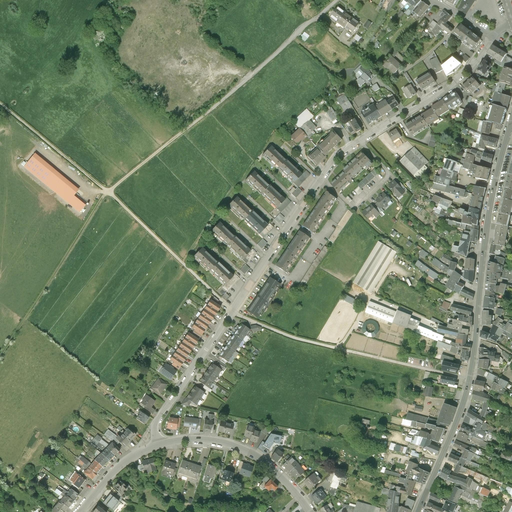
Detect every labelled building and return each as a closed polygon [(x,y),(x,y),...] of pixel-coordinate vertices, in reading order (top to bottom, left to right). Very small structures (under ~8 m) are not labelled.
[(421,1),(420,0),(410,0),(408,3),(415,9),(417,6),(421,1)] [(464,0),(462,3),(463,4),(470,8),(475,0),(464,0)] [(429,7),(423,3),(419,8),(415,13),(420,17),(429,7)] [(470,8),(463,4),(459,10),(466,15),(468,12),(470,8)] [(330,18),(337,24),(345,13),(338,8),(330,18)] [(337,24),(345,30),(353,19),(345,13),(337,24)] [(451,17),(447,13),(442,19),(440,21),(445,25),(445,24),(451,17)] [(183,16),(172,31),(182,38),(193,23),(183,16)] [(345,30),(352,35),(360,25),(353,19),(345,30)] [(453,30),(445,24),(445,25),(440,21),(437,25),(442,28),(444,30),(450,34),(453,30)] [(442,28),(437,25),(432,31),(434,33),(435,31),(438,33),(440,30),(443,32),(444,30),(442,28)] [(471,32),(461,25),(451,37),(461,44),(463,42),(471,32)] [(303,31),(300,38),(305,41),(309,35),(303,31)] [(481,40),(471,32),(463,42),(467,45),(469,47),(469,46),(473,49),(481,40)] [(159,50),(161,52),(170,42),(168,40),(159,50)] [(212,52),(214,50),(203,42),(197,50),(204,55),(207,49),(212,52)] [(502,51),(493,45),(487,54),(497,60),(502,51)] [(446,47),(436,56),(441,66),(447,63),(448,64),(449,63),(448,62),(452,57),(453,57),(455,54),(446,47)] [(213,65),(222,54),(219,51),(214,57),(212,55),(208,60),(213,65)] [(511,62),(511,60),(505,56),(507,54),(502,51),(497,60),(495,63),(500,66),(504,67),(510,69),(511,63),(511,62)] [(465,55),(461,59),(465,63),(469,58),(465,55)] [(169,57),(151,62),(156,79),(174,75),(169,57)] [(401,66),(392,57),(385,64),(394,73),(401,66)] [(443,70),(437,57),(430,61),(430,62),(430,61),(432,64),(434,63),(436,66),(434,68),(436,73),(436,74),(443,70)] [(448,62),(449,63),(448,64),(447,63),(441,66),(447,77),(454,73),(453,70),(454,69),(456,71),(462,64),(453,57),(452,57),(448,62)] [(490,64),(484,60),(481,65),(480,65),(479,65),(479,66),(479,67),(476,71),(481,75),(481,76),(483,76),(486,78),(490,72),(488,71),(490,68),(489,67),(489,66),(490,64)] [(368,71),(363,67),(361,66),(354,72),(357,74),(359,71),(363,75),(358,81),(359,82),(358,83),(360,88),(361,87),(365,83),(367,84),(370,83),(371,82),(370,82),(370,83),(368,81),(370,78),(372,76),(368,71)] [(511,69),(510,69),(504,67),(500,82),(506,84),(510,85),(511,78),(511,69)] [(377,75),(370,69),(368,71),(372,76),(374,78),(377,75)] [(430,73),(420,79),(420,78),(417,80),(417,81),(416,81),(423,91),(436,83),(430,73)] [(225,78),(227,77),(225,74),(215,80),(218,85),(226,80),(225,78)] [(185,86),(194,77),(192,75),(183,84),(185,86)] [(483,84),(475,75),(472,78),(480,86),(483,84)] [(472,78),(461,87),(464,91),(467,89),(471,93),(475,90),(480,86),(472,78)] [(233,80),(227,84),(226,82),(221,85),(224,90),(234,83),(233,80)] [(500,82),(499,82),(497,87),(494,86),(492,91),(495,92),(495,93),(501,95),(502,94),(503,90),(504,90),(506,84),(500,82)] [(411,85),(404,89),(406,92),(410,98),(409,98),(410,98),(417,94),(416,93),(416,94),(415,92),(415,91),(413,88),(411,85)] [(455,92),(453,93),(450,95),(451,95),(447,97),(444,99),(443,100),(448,109),(452,107),(452,108),(454,107),(456,108),(457,107),(457,105),(458,104),(458,103),(461,101),(460,100),(461,98),(459,96),(458,96),(455,92)] [(511,97),(502,94),(501,95),(495,93),(492,104),(507,109),(511,97)] [(346,96),(338,101),(344,111),(352,106),(346,96)] [(394,98),(387,102),(392,110),(399,105),(394,98)] [(443,100),(432,107),(432,108),(433,109),(438,118),(449,111),(448,109),(443,100)] [(376,107),(382,117),(392,110),(387,102),(386,101),(376,107)] [(507,109),(492,104),(490,108),(487,110),(486,111),(488,115),(486,122),(492,123),(498,124),(502,126),(507,109)] [(374,105),(362,113),(369,125),(374,121),(375,122),(377,122),(377,120),(382,117),(376,107),(374,105)] [(338,118),(331,108),(325,112),(332,122),(338,118)] [(313,117),(306,109),(293,122),(299,129),(306,137),(308,139),(313,134),(311,132),(315,128),(309,120),(313,117)] [(433,109),(421,116),(428,126),(439,119),(438,118),(433,109)] [(428,126),(421,116),(405,126),(412,136),(428,126)] [(355,119),(346,125),(352,135),(361,130),(355,119)] [(491,123),(483,121),(481,133),(489,134),(491,123)] [(299,129),(290,137),(295,143),(298,143),(301,140),(303,140),(306,137),(299,129)] [(396,129),(388,135),(393,142),(399,138),(401,137),(396,129)] [(334,131),(316,147),(317,148),(324,156),(342,139),(334,131)] [(437,137),(431,135),(428,147),(433,149),(437,137)] [(498,140),(482,136),(479,148),(485,150),(486,146),(495,149),(498,140)] [(295,143),(290,137),(285,142),(291,147),(295,143)] [(308,139),(306,137),(303,140),(302,141),(306,146),(311,141),(308,139)] [(403,144),(399,138),(393,142),(393,143),(394,142),(397,147),(396,148),(397,148),(403,144)] [(286,161),(278,153),(276,151),(276,152),(271,146),(262,155),(277,170),(278,169),(286,161)] [(324,156),(317,148),(307,157),(315,166),(325,157),(324,156)] [(428,162),(414,148),(402,160),(396,155),(394,157),(414,176),(428,162)] [(373,164),(363,152),(357,157),(365,166),(368,169),(373,164)] [(493,155),(483,153),(483,154),(482,159),(491,164),(493,155)] [(35,154),(24,167),(79,213),(85,205),(74,196),(79,190),(35,154)] [(470,155),(467,154),(464,162),(473,164),(475,156),(470,155)] [(357,157),(344,170),(345,171),(351,178),(354,176),(362,169),(362,168),(365,166),(357,157)] [(447,159),(443,169),(452,172),(456,162),(450,160),(447,159)] [(294,167),(286,160),(286,161),(278,169),(293,183),(297,179),(301,175),(296,170),(296,169),(294,167)] [(478,166),(473,164),(464,162),(463,168),(469,170),(468,171),(473,173),(476,174),(478,166)] [(490,169),(478,166),(476,174),(475,178),(477,179),(484,180),(487,181),(490,169)] [(447,186),(448,186),(450,180),(455,181),(457,174),(452,172),(443,169),(440,177),(436,176),(434,182),(435,182),(447,186)] [(261,178),(260,177),(259,177),(254,171),(246,180),(261,194),(269,186),(261,179),(261,178)] [(301,175),(297,179),(302,183),(310,175),(305,171),(301,175)] [(344,173),(340,176),(339,176),(336,180),(332,183),(331,184),(339,193),(341,191),(342,191),(350,183),(349,183),(353,180),(351,178),(345,171),(343,172),(344,173)] [(370,174),(358,185),(359,187),(361,189),(374,178),(370,174)] [(297,179),(293,183),(297,187),(302,183),(297,179)] [(398,185),(395,181),(388,187),(398,197),(401,194),(401,195),(405,192),(402,189),(398,185)] [(447,186),(435,182),(433,189),(445,192),(447,186)] [(277,192),(270,185),(269,186),(261,194),(276,208),(278,206),(285,200),(279,194),(277,192)] [(465,192),(465,190),(448,186),(447,186),(445,192),(466,197),(467,196),(468,193),(465,192)] [(485,189),(475,186),(473,192),(472,192),(471,191),(470,190),(469,193),(473,194),(483,197),(485,189)] [(359,187),(354,191),(358,195),(363,191),(361,189),(359,187)] [(298,188),(296,190),(295,190),(291,194),(295,198),(302,191),(298,188)] [(511,189),(506,188),(503,199),(511,201),(511,197),(511,189)] [(336,198),(326,191),(322,198),(320,200),(314,209),(324,216),(336,198)] [(384,194),(376,201),(378,202),(382,207),(383,207),(384,207),(385,207),(387,206),(387,204),(390,200),(384,194)] [(483,197),(473,194),(470,207),(480,211),(483,197)] [(452,202),(435,195),(434,197),(432,196),(430,200),(458,212),(459,209),(451,205),(452,202)] [(242,202),(237,197),(228,205),(243,220),(244,219),(252,211),(244,204),(245,204),(242,202)] [(285,200),(278,206),(283,211),(291,202),(287,198),(285,200)] [(511,200),(511,201),(503,199),(499,213),(510,216),(511,207),(511,200)] [(371,205),(366,210),(362,213),(368,219),(373,215),(375,218),(379,214),(375,210),(371,205)] [(480,211),(470,207),(469,212),(479,216),(480,211)] [(324,216),(314,209),(308,218),(307,220),(303,226),(312,233),(324,216)] [(479,216),(469,212),(469,213),(465,212),(465,210),(460,209),(459,213),(461,214),(463,215),(478,220),(479,216)] [(348,210),(338,225),(343,229),(353,213),(348,210)] [(260,218),(252,211),(244,219),(259,234),(261,232),(267,225),(262,220),(260,218)] [(280,213),(274,219),(279,223),(284,217),(280,213)] [(511,216),(510,216),(499,213),(497,224),(507,226),(509,220),(511,220),(511,216)] [(478,220),(463,215),(462,223),(468,225),(472,226),(472,225),(477,226),(478,220)] [(234,237),(227,229),(225,227),(225,228),(219,222),(211,231),(226,245),(227,245),(234,237)] [(267,225),(261,232),(266,236),(274,227),(270,223),(267,225)] [(507,226),(497,224),(493,244),(501,246),(505,247),(508,227),(507,226)] [(338,225),(328,240),(333,243),(343,229),(338,225)] [(443,232),(448,235),(452,229),(447,225),(443,232)] [(478,231),(471,230),(471,232),(470,236),(469,242),(470,242),(477,243),(478,238),(478,231)] [(309,238),(299,231),(295,238),(294,238),(293,240),(287,249),(297,255),(309,238)] [(463,234),(462,234),(459,247),(453,245),(451,251),(455,252),(458,253),(460,254),(466,257),(470,242),(469,242),(470,236),(463,234)] [(243,243),(235,236),(234,237),(227,245),(242,259),(244,257),(250,251),(245,245),(243,243)] [(267,243),(262,238),(257,244),(261,248),(267,243)] [(378,241),(353,283),(371,294),(396,252),(378,241)] [(492,244),(491,244),(489,254),(496,255),(498,251),(498,250),(500,250),(501,246),(493,244),(492,244)] [(324,246),(311,265),(316,268),(329,249),(324,246)] [(207,254),(202,248),(193,257),(201,264),(209,255),(210,255),(208,253),(207,254)] [(250,251),(244,257),(248,262),(257,253),(252,249),(250,251)] [(297,255),(287,249),(281,257),(279,259),(280,260),(275,266),(285,273),(297,255)] [(429,254),(422,249),(419,254),(425,259),(429,254)] [(217,262),(209,255),(201,264),(209,271),(210,270),(217,262)] [(456,264),(451,262),(452,260),(446,255),(442,260),(450,265),(449,268),(449,270),(454,272),(456,264)] [(503,258),(495,256),(494,263),(503,266),(504,259),(503,258)] [(432,263),(452,276),(454,272),(449,270),(449,268),(434,258),(432,263)] [(421,270),(425,265),(419,259),(415,265),(421,270)] [(475,260),(466,260),(465,267),(464,266),(464,270),(465,270),(474,271),(475,260)] [(226,269),(218,262),(217,262),(210,270),(225,285),(227,283),(231,278),(233,276),(227,271),(227,270),(226,269)] [(494,263),(488,262),(486,283),(495,284),(496,284),(497,279),(500,279),(500,278),(501,272),(502,272),(502,267),(503,266),(494,263)] [(245,264),(240,270),(244,274),(250,268),(245,264)] [(311,265),(299,284),(304,287),(316,268),(311,265)] [(427,274),(430,269),(425,265),(421,270),(427,274)] [(511,272),(502,267),(502,272),(501,272),(500,278),(508,279),(508,282),(511,282),(511,272)] [(439,274),(430,269),(427,274),(425,276),(434,283),(439,274)] [(474,271),(465,270),(464,279),(473,283),(474,271)] [(461,277),(454,272),(452,276),(460,280),(461,277)] [(239,278),(235,274),(233,276),(231,278),(235,283),(239,278)] [(235,283),(231,278),(227,283),(231,287),(235,283)] [(279,285),(270,279),(265,285),(263,287),(264,287),(258,296),(268,302),(279,285)] [(458,283),(450,279),(447,284),(445,283),(443,285),(446,287),(454,292),(454,291),(460,294),(462,290),(463,290),(465,286),(458,283)] [(231,287),(227,283),(225,285),(222,287),(227,291),(231,287)] [(495,284),(486,283),(485,291),(494,292),(495,284)] [(463,290),(462,290),(460,294),(472,300),(474,295),(463,290)] [(229,297),(225,293),(221,297),(225,301),(229,297)] [(345,295),(341,301),(351,305),(354,298),(345,295)] [(258,296),(254,303),(253,302),(252,304),(252,305),(248,311),(257,318),(262,311),(263,312),(267,307),(265,306),(268,302),(258,296)] [(494,299),(485,297),(484,309),(494,310),(495,302),(496,302),(498,303),(498,300),(494,299)] [(211,301),(210,300),(207,305),(217,312),(221,307),(216,304),(211,301)] [(452,304),(444,301),(442,306),(441,306),(439,309),(448,313),(448,311),(450,311),(452,304)] [(375,307),(368,304),(365,312),(371,314),(375,307)] [(217,312),(207,305),(204,309),(214,316),(217,312)] [(472,310),(452,305),(451,310),(461,313),(471,315),(472,310)] [(384,310),(375,307),(371,314),(381,318),(384,310)] [(214,316),(204,309),(201,314),(211,321),(214,316)] [(412,315),(398,309),(396,314),(392,323),(407,328),(411,319),(412,315)] [(396,314),(384,310),(381,318),(392,323),(396,314)] [(211,321),(201,314),(198,318),(208,325),(211,321)] [(208,325),(198,318),(195,323),(205,330),(208,325)] [(463,322),(457,321),(454,320),(453,324),(462,326),(462,325),(467,326),(467,319),(464,318),(463,322)] [(420,323),(411,319),(407,328),(416,332),(418,328),(420,323)] [(362,335),(377,337),(379,322),(365,320),(362,335)] [(506,326),(502,323),(501,324),(499,328),(503,330),(511,334),(511,332),(511,325),(507,322),(506,326)] [(205,330),(195,323),(191,328),(194,330),(202,335),(205,330)] [(462,326),(453,324),(449,323),(448,328),(462,331),(462,334),(467,335),(468,335),(468,330),(461,329),(462,326)] [(244,326),(241,324),(239,327),(237,326),(235,328),(246,335),(250,330),(244,326)] [(448,328),(446,328),(439,325),(438,332),(457,336),(457,340),(466,341),(467,335),(462,334),(462,331),(448,328)] [(499,328),(494,325),(493,327),(489,334),(487,337),(497,342),(499,338),(495,336),(499,328)] [(246,335),(235,328),(234,330),(236,332),(234,335),(242,340),(246,335)] [(436,335),(418,328),(416,332),(429,337),(438,341),(449,345),(450,342),(451,342),(451,341),(443,338),(443,337),(436,335)] [(495,336),(499,338),(502,333),(503,330),(499,328),(495,336)] [(503,330),(502,333),(511,339),(511,338),(511,334),(503,330)] [(489,334),(481,331),(480,337),(486,340),(487,337),(489,334)] [(191,335),(188,333),(185,338),(195,345),(198,340),(191,335)] [(242,340),(234,335),(232,338),(230,337),(228,339),(238,346),(242,340)] [(195,345),(185,338),(182,342),(192,349),(195,345)] [(238,346),(228,339),(227,341),(229,342),(226,346),(235,351),(238,346)] [(466,341),(457,340),(456,344),(455,344),(451,342),(450,342),(449,345),(452,346),(458,349),(459,349),(463,350),(470,350),(470,351),(471,345),(465,344),(466,341)] [(449,345),(438,341),(436,347),(442,349),(443,347),(450,350),(457,352),(458,349),(452,346),(449,345)] [(192,349),(182,342),(179,347),(189,353),(192,349)] [(235,351),(226,346),(224,349),(223,347),(221,350),(231,357),(235,351)] [(189,353),(179,347),(176,351),(186,358),(189,353)] [(221,350),(219,352),(221,353),(219,356),(222,358),(228,362),(231,357),(221,350)] [(470,350),(463,350),(462,354),(461,354),(461,360),(462,361),(464,362),(465,360),(468,362),(470,350)] [(186,358),(176,351),(173,355),(183,362),(186,358)] [(483,351),(479,351),(479,360),(488,360),(488,351),(483,351)] [(489,352),(488,351),(488,360),(489,360),(489,361),(494,362),(498,363),(499,357),(495,356),(495,353),(489,352)] [(183,362),(173,355),(170,360),(173,363),(180,367),(183,362)] [(454,358),(442,355),(441,361),(445,362),(453,363),(454,358)] [(488,360),(479,360),(478,367),(488,370),(489,361),(489,360),(488,360)] [(453,363),(445,362),(443,370),(450,372),(449,372),(457,374),(459,365),(453,363)] [(175,371),(165,364),(159,372),(170,380),(175,371)] [(217,367),(212,364),(208,370),(217,376),(221,370),(222,370),(217,367)] [(217,376),(208,370),(204,376),(213,382),(217,376)] [(495,376),(486,371),(484,377),(493,381),(493,380),(495,376)] [(213,382),(204,376),(200,382),(204,385),(209,389),(213,382)] [(456,379),(442,377),(441,382),(449,384),(455,385),(456,379)] [(495,381),(494,383),(504,388),(507,382),(497,377),(495,381)] [(166,385),(158,379),(152,388),(160,394),(166,385)] [(485,383),(475,381),(474,389),(483,391),(485,383)] [(504,388),(494,383),(491,389),(498,393),(501,394),(504,388)] [(433,388),(426,386),(424,396),(431,397),(433,388)] [(199,390),(195,387),(191,393),(200,399),(204,393),(199,390)] [(498,393),(491,389),(488,394),(494,398),(498,393)] [(483,393),(474,390),(472,399),(474,400),(474,401),(476,402),(476,400),(481,401),(483,393)] [(200,399),(191,393),(187,399),(191,401),(196,405),(200,399)] [(490,397),(484,394),(483,393),(481,401),(484,402),(488,403),(490,397)] [(155,401),(146,396),(144,399),(145,400),(142,404),(141,403),(145,407),(144,408),(152,413),(154,410),(150,407),(155,401)] [(456,408),(450,406),(450,405),(443,403),(440,412),(439,416),(452,421),(456,408)] [(477,415),(472,412),(472,411),(469,409),(466,415),(473,420),(477,422),(482,425),(484,423),(485,421),(480,418),(481,416),(480,415),(479,417),(477,415)] [(149,418),(141,412),(140,411),(138,414),(139,414),(136,419),(144,424),(149,418)] [(439,416),(437,420),(429,418),(408,413),(407,420),(417,423),(426,425),(427,424),(436,426),(436,427),(445,429),(446,426),(449,427),(452,421),(439,416)] [(473,420),(466,415),(463,422),(470,425),(473,420)] [(177,419),(170,418),(169,422),(168,422),(167,428),(176,429),(176,427),(177,419)] [(198,420),(185,418),(183,426),(197,428),(197,426),(198,420)] [(417,423),(407,420),(403,419),(402,425),(416,428),(416,426),(417,423)] [(207,420),(204,420),(203,429),(211,430),(212,421),(207,420)] [(233,425),(222,422),(221,425),(219,431),(231,434),(232,428),(233,425)] [(482,425),(477,422),(472,430),(462,425),(460,431),(468,434),(473,437),(483,441),(487,432),(480,429),(482,425)] [(445,429),(436,427),(436,426),(427,424),(426,425),(426,427),(433,430),(431,435),(441,438),(445,429)] [(253,430),(254,428),(247,426),(243,436),(250,438),(253,430)] [(270,430),(264,426),(261,432),(266,435),(270,430)] [(131,432),(128,429),(127,430),(126,429),(125,430),(126,431),(123,434),(130,440),(136,435),(132,431),(131,432)] [(117,437),(108,430),(104,435),(117,445),(120,442),(116,438),(117,437)] [(256,443),(260,432),(253,430),(250,438),(249,440),(256,443)] [(441,438),(431,435),(429,435),(429,434),(421,431),(419,437),(423,438),(427,439),(431,441),(431,440),(434,441),(439,443),(441,438)] [(468,434),(460,431),(456,439),(466,443),(468,438),(472,440),(473,437),(468,434)] [(130,440),(123,434),(120,437),(118,436),(117,437),(116,438),(120,442),(124,447),(130,441),(130,440)] [(266,448),(269,450),(273,443),(280,444),(281,436),(271,434),(265,443),(263,446),(266,448)] [(108,445),(101,440),(100,441),(96,438),(95,440),(99,442),(107,448),(108,447),(108,445)] [(423,438),(421,444),(425,446),(425,448),(428,449),(430,446),(432,442),(433,442),(434,441),(431,440),(431,441),(427,439),(423,438)] [(265,443),(262,441),(257,449),(266,454),(266,453),(263,451),(266,448),(263,446),(265,443)] [(471,449),(455,441),(453,446),(464,451),(465,450),(470,452),(474,454),(475,455),(477,450),(472,448),(471,449)] [(114,455),(107,448),(99,442),(97,446),(102,450),(103,448),(105,450),(102,454),(109,461),(114,455)] [(119,450),(112,443),(108,447),(107,448),(114,455),(117,453),(119,450)] [(405,453),(407,447),(396,444),(394,450),(405,453)] [(425,446),(421,444),(419,449),(422,450),(427,453),(427,452),(428,449),(425,448),(425,446)] [(441,449),(430,446),(428,449),(427,452),(439,455),(441,449)] [(279,452),(276,450),(277,449),(276,449),(273,454),(271,457),(277,462),(283,453),(280,451),(279,452)] [(470,452),(465,450),(464,451),(461,458),(466,460),(470,462),(474,454),(470,452)] [(102,454),(100,453),(98,455),(99,456),(95,461),(102,467),(109,461),(102,454)] [(460,458),(450,454),(448,460),(457,464),(461,466),(462,467),(466,460),(461,458),(460,458)] [(93,459),(87,455),(85,458),(82,455),(77,462),(86,469),(93,459)] [(290,457),(282,465),(289,472),(297,464),(290,457)] [(153,459),(142,462),(142,464),(144,470),(150,468),(151,472),(156,470),(153,459)] [(102,467),(95,461),(94,460),(92,462),(93,463),(89,467),(97,474),(102,467)] [(175,464),(165,461),(162,472),(161,475),(167,476),(168,474),(172,475),(174,469),(175,464)] [(186,462),(183,461),(178,474),(187,477),(191,466),(186,464),(186,462)] [(418,465),(411,462),(407,471),(409,472),(409,471),(414,474),(418,465)] [(208,464),(202,481),(209,483),(215,466),(208,464)] [(253,467),(242,464),(240,470),(239,474),(249,477),(253,467)] [(305,472),(298,464),(297,464),(289,472),(292,475),(292,474),(296,478),(299,475),(300,477),(305,472)] [(196,467),(191,466),(187,477),(196,480),(200,467),(197,466),(196,467)] [(97,474),(89,467),(87,470),(86,470),(83,473),(86,475),(85,475),(86,476),(87,476),(92,480),(97,474)] [(491,479),(475,472),(474,474),(473,474),(474,472),(464,467),(462,471),(460,470),(459,471),(489,484),(491,479)] [(451,471),(443,468),(440,477),(447,480),(449,475),(451,471)] [(430,473),(420,469),(417,475),(414,482),(415,482),(425,485),(430,473)] [(233,473),(225,471),(221,482),(225,483),(226,482),(230,483),(233,473)] [(414,474),(409,471),(409,472),(406,479),(409,480),(414,482),(417,475),(414,474)] [(331,472),(328,480),(332,481),(328,492),(335,494),(340,479),(345,481),(346,477),(331,472)] [(79,476),(75,473),(70,481),(73,483),(73,484),(74,485),(78,488),(78,487),(79,488),(79,487),(81,485),(83,486),(86,482),(84,481),(84,480),(79,476)] [(314,474),(304,482),(310,489),(321,480),(318,476),(316,478),(314,474)] [(462,479),(456,477),(449,475),(447,480),(453,482),(457,483),(460,484),(469,489),(478,493),(487,497),(490,492),(479,487),(479,486),(472,482),(473,480),(468,477),(466,480),(462,479)] [(277,487),(266,476),(261,480),(263,482),(259,486),(261,489),(264,486),(267,490),(274,490),(277,487)] [(414,482),(409,480),(408,482),(404,481),(403,486),(407,487),(413,489),(415,482),(414,482)] [(127,488),(120,481),(115,486),(115,487),(114,488),(118,493),(121,495),(122,495),(124,493),(123,492),(127,488)] [(469,489),(460,484),(457,483),(455,487),(464,491),(476,496),(478,493),(469,489)] [(78,487),(78,488),(74,485),(71,489),(78,494),(79,495),(83,490),(79,487),(79,488),(78,487)] [(511,487),(506,485),(503,493),(511,497),(511,487)] [(67,493),(59,486),(58,488),(55,486),(54,487),(55,488),(57,489),(65,495),(67,493)] [(413,489),(407,487),(406,490),(401,488),(400,492),(400,493),(405,494),(411,496),(413,489)] [(455,487),(450,497),(446,496),(445,498),(458,504),(464,491),(455,487)] [(65,495),(57,489),(55,488),(54,489),(56,491),(55,491),(60,495),(61,494),(64,497),(65,495)] [(71,489),(70,489),(67,493),(65,495),(73,501),(76,497),(78,495),(78,494),(71,489)] [(321,489),(311,497),(318,504),(326,498),(322,493),(323,492),(321,489)] [(393,491),(390,490),(388,505),(398,508),(400,493),(400,492),(393,491)] [(442,498),(431,493),(429,498),(439,503),(442,498)] [(113,497),(110,494),(103,503),(113,511),(121,503),(120,503),(113,497)] [(122,500),(116,495),(115,494),(113,497),(120,503),(122,500)] [(73,501),(65,495),(64,497),(60,502),(68,508),(73,501)] [(404,507),(402,507),(399,511),(410,511),(411,510),(415,501),(408,498),(404,507)] [(453,511),(457,505),(447,500),(442,510),(444,510),(448,511),(453,511)] [(60,502),(59,501),(51,511),(52,511),(64,511),(68,508),(60,502)] [(376,507),(357,501),(355,507),(372,511),(373,511),(376,507)] [(330,503),(321,509),(322,511),(332,511),(334,511),(332,508),(333,507),(330,503)] [(429,503),(426,510),(431,511),(436,511),(438,508),(433,506),(433,505),(429,503)]
